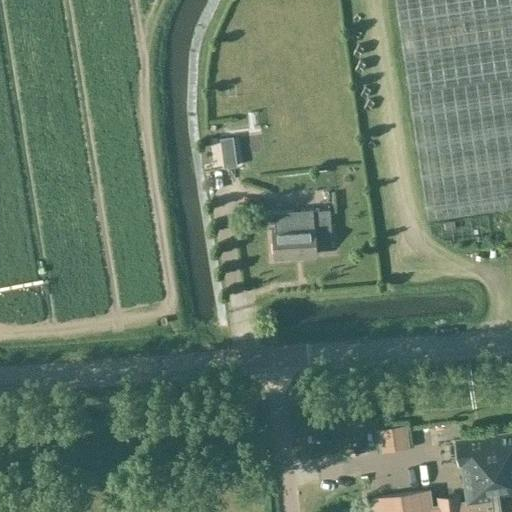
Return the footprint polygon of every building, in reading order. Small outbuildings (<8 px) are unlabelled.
[(511,0),(395,0),(428,219),(511,206),(511,0)] [(213,172),(227,170),(223,146),(210,148),(213,172)] [(315,227),(298,228),(298,220),(285,221),(285,229),(273,229),(275,258),(294,256),(317,254),(315,234),(331,233),(330,209),(314,210),(315,227)] [(405,425),(380,429),(382,450),(407,446),(405,425)] [(511,511),(511,431),(455,439),(458,464),(462,463),(467,502),(459,503),(458,496),(439,498),(440,506),(425,508),(422,490),(381,496),(382,511),(511,511)]
